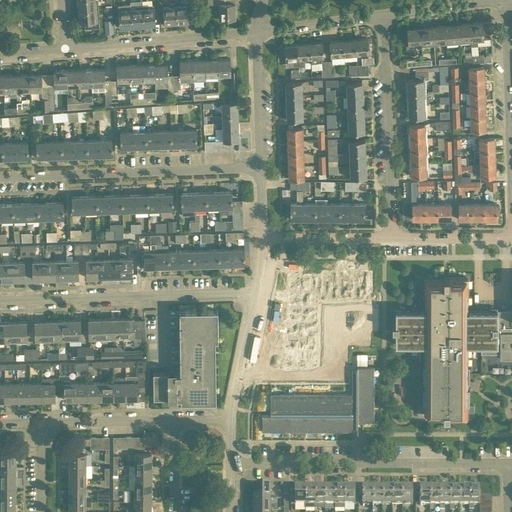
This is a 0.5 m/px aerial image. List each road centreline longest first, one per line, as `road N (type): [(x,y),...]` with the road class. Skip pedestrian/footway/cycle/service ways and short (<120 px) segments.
road 1 (residential): [(230,463),(508,464)]
road 2 (residential): [(0,177),(259,168)]
road 3 (residential): [(0,299),(253,294)]
road 4 (residential): [(392,238),(388,15)]
road 5 (residential): [(511,208),(504,1)]
road 6 (residential): [(64,50),(254,33)]
road 7 (residential): [(254,33),(388,15)]
road 8 (residential): [(259,168),(254,33)]
road 9 (residential): [(261,238),(392,238)]
road 10 (residential): [(231,422),(253,294)]
road 11 (residential): [(41,423),(167,422)]
road 12 (residential): [(392,238),(511,238)]
